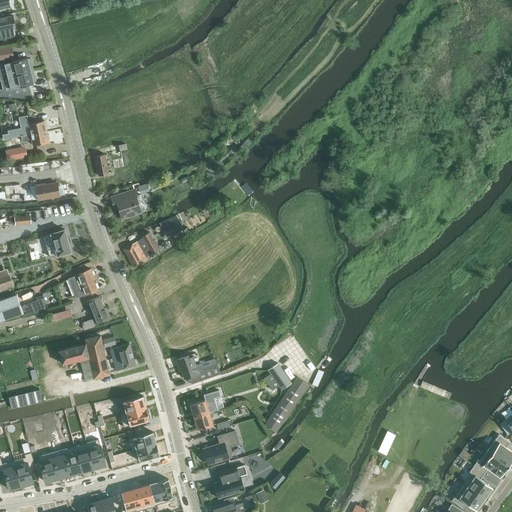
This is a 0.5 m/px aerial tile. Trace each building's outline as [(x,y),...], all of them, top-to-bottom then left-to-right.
[(0,38),(15,35),(14,31),(12,31),(11,29),(15,28),(13,15),(0,18),(0,38)] [(0,59),(14,57),(12,45),(0,47),(0,59)] [(4,64),(7,76),(15,74),(30,70),(29,66),(32,65),(30,58),(28,59),(27,58),(4,64)] [(15,74),(7,76),(11,88),(11,89),(19,87),(34,83),(33,81),(36,81),(35,74),(32,75),(30,70),(15,74)] [(11,89),(11,88),(7,88),(6,94),(18,95),(19,87),(11,89)] [(9,134),(2,135),(3,140),(18,137),(21,136),(47,131),(44,120),(37,122),(29,123),(30,129),(20,131),(17,132),(9,134)] [(47,131),(21,136),(22,138),(22,141),(32,139),(33,145),(49,142),(47,131)] [(249,138),(242,145),(243,145),(246,148),(253,141),(249,138)] [(5,150),(7,160),(27,156),(25,146),(5,150)] [(107,165),(105,154),(95,156),(99,175),(109,173),(108,170),(111,169),(110,165),(107,165)] [(35,185),(38,200),(59,196),(57,182),(44,185),(43,184),(35,185)] [(147,183),(138,186),(140,192),(141,194),(146,192),(149,191),(147,183)] [(137,196),(135,189),(111,197),(113,204),(117,203),(122,218),(141,212),(136,196),(137,196)] [(23,224),(31,223),(30,215),(14,217),(15,220),(15,225),(23,224)] [(178,219),(162,228),(167,236),(183,227),(178,219)] [(51,234),(44,236),(50,257),(57,255),(57,256),(58,255),(70,252),(71,252),(71,251),(70,251),(69,244),(69,243),(67,238),(67,237),(65,230),(65,229),(64,229),(64,230),(52,233),(51,233),(51,234)] [(146,257),(152,254),(159,250),(149,232),(142,236),(143,238),(137,241),(124,249),(134,268),(148,260),(146,257)] [(27,236),(20,239),(27,260),(34,257),(27,236)] [(76,275),(76,276),(69,279),(75,295),(76,296),(77,296),(77,297),(78,297),(79,296),(84,295),(98,290),(93,278),(94,278),(91,269),(76,275)] [(0,279),(0,288),(13,284),(10,276),(0,279)] [(16,295),(0,300),(0,320),(23,313),(16,295)] [(87,301),(89,307),(87,308),(89,312),(91,311),(96,323),(110,318),(106,307),(104,308),(100,296),(87,301)] [(40,302),(32,305),(35,313),(43,310),(40,302)] [(61,312),(51,315),(53,321),(62,318),(61,312)] [(84,330),(95,326),(92,319),(82,323),(84,330)] [(63,364),(80,359),(85,381),(110,375),(101,335),(85,339),(86,344),(59,350),(63,364)] [(114,336),(103,339),(106,347),(116,344),(114,336)] [(110,349),(113,358),(110,359),(111,362),(114,361),(117,370),(136,364),(129,343),(110,349)] [(176,360),(180,371),(182,370),(184,378),(195,374),(199,373),(192,354),(176,360)] [(279,386),(281,389),(291,383),(278,363),(268,369),(271,373),(264,378),(272,390),(279,386)] [(203,368),(204,371),(199,373),(195,374),(197,381),(221,373),(217,364),(203,368)] [(309,384),(297,376),(264,424),(276,432),(309,384)] [(66,379),(42,385),(46,398),(69,392),(66,379)] [(43,400),(40,388),(9,396),(12,408),(43,400)] [(206,400),(190,405),(194,417),(212,411),(219,409),(215,397),(221,396),(219,390),(208,393),(204,394),(206,400)] [(143,396),(123,402),(127,414),(146,408),(143,396)] [(146,408),(127,414),(127,416),(130,425),(149,420),(146,408)] [(212,411),(194,417),(198,429),(213,425),(211,417),(214,416),(212,411)] [(511,431),(511,414),(500,423),(508,434),(511,431)] [(217,424),(218,429),(230,426),(228,420),(217,424)] [(208,464),(229,458),(228,456),(231,455),(232,453),(230,446),(239,444),(236,431),(218,436),(220,444),(204,449),(205,452),(204,455),(205,459),(207,460),(208,464)] [(384,454),(387,455),(395,435),(387,431),(384,438),(378,451),(384,454)] [(153,432),(133,437),(136,449),(156,444),(153,432)] [(499,434),(495,439),(506,447),(510,442),(499,434)] [(495,439),(487,450),(508,465),(511,459),(511,451),(506,447),(495,439)] [(156,444),(136,449),(140,461),(159,455),(156,444)] [(100,445),(88,448),(93,467),(105,464),(100,445)] [(88,448),(76,452),(81,471),(93,467),(88,448)] [(478,460),(474,465),(476,467),(475,467),(484,473),(488,468),(500,476),(502,474),(503,474),(508,468),(507,467),(508,465),(487,450),(480,461),(478,460)] [(31,452),(24,454),(27,463),(28,466),(34,465),(32,457),(31,452)] [(76,452),(63,455),(69,474),(81,471),(76,452)] [(63,455),(51,458),(57,477),(69,474),(63,455)] [(51,458),(39,462),(45,481),(57,477),(51,458)] [(27,463),(15,466),(21,485),(32,482),(28,466),(27,463)] [(219,483),(213,485),(218,499),(243,491),(239,477),(246,475),(243,465),(236,468),(236,467),(216,474),(219,483)] [(471,473),(464,484),(484,498),(492,487),(481,479),(484,473),(475,467),(476,467),(474,465),(469,472),(471,473)] [(15,466),(3,470),(9,488),(21,485),(15,466)] [(285,477),(278,471),(268,483),(274,489),(285,477)] [(168,479),(159,482),(163,498),(173,496),(168,479)] [(159,482),(149,484),(154,501),(163,498),(159,482)] [(149,484),(140,487),(145,504),(154,501),(149,484)] [(464,484),(456,495),(467,502),(467,503),(476,509),(484,498),(464,484)] [(140,487),(131,489),(136,506),(145,504),(140,487)] [(68,488),(44,493),(45,499),(69,494),(68,488)] [(131,489),(121,492),(126,509),(136,506),(131,489)] [(255,494),(260,504),(268,500),(263,490),(255,494)] [(243,494),(245,499),(253,497),(251,491),(243,494)] [(456,495),(452,500),(463,508),(467,502),(456,495)] [(115,511),(111,497),(99,501),(102,511),(115,511)] [(234,505),(233,500),(232,497),(223,499),(224,503),(211,507),(213,511),(239,511),(237,504),(234,505)] [(102,511),(99,501),(88,504),(89,511),(102,511)]
